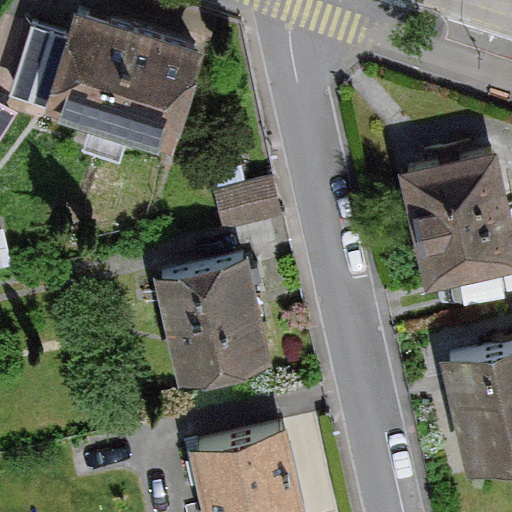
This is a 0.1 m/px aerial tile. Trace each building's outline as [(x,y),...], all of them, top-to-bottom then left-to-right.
[(68,30),(29,19),(10,88),(27,92),(169,133),(197,36),(76,2),(68,30)] [(0,97),(0,126),(13,106),(0,97)] [(511,227),(493,140),(400,161),(425,272),(511,253),(511,227)] [(271,176),(215,188),(223,224),(279,211),(271,176)] [(0,252),(10,250),(2,215),(0,215),(0,252)] [(246,245),(156,265),(179,384),(271,363),(246,245)] [(511,330),(443,344),(466,455),(511,445),(511,330)] [(303,511),(283,415),(191,434),(207,511),(303,511)]
